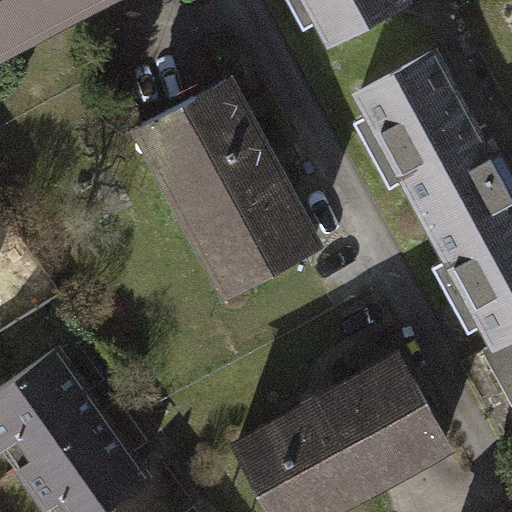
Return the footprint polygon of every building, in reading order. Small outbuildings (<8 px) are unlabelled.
[(0,0),(0,30),(3,38),(85,0),(0,0)] [(402,0),(296,0),(320,44),(402,1),(402,0)] [(511,193),(430,37),(340,84),(505,399),(511,395),(511,193)] [(227,65),(137,114),(225,278),(316,230),(227,65)] [(58,345),(0,385),(0,431),(23,464),(102,407),(58,345)] [(388,350),(232,428),(274,511),(320,511),(440,452),(388,350)] [(102,407),(23,464),(57,511),(88,511),(147,470),(102,407)]
